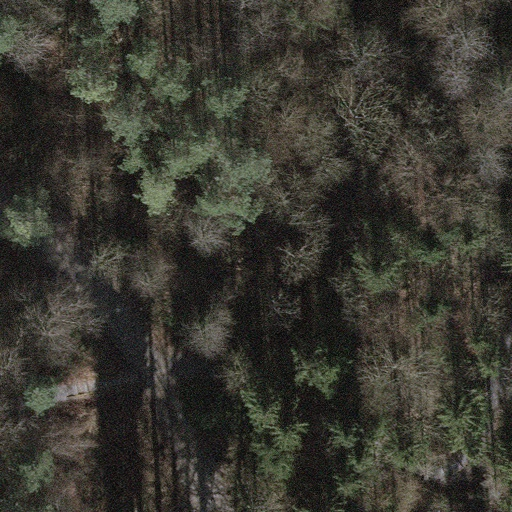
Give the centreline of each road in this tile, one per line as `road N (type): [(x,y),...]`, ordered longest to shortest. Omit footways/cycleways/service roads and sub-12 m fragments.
road 1 (track): [(0,208),(114,286),(170,382)]
road 2 (track): [(210,511),(170,382)]
